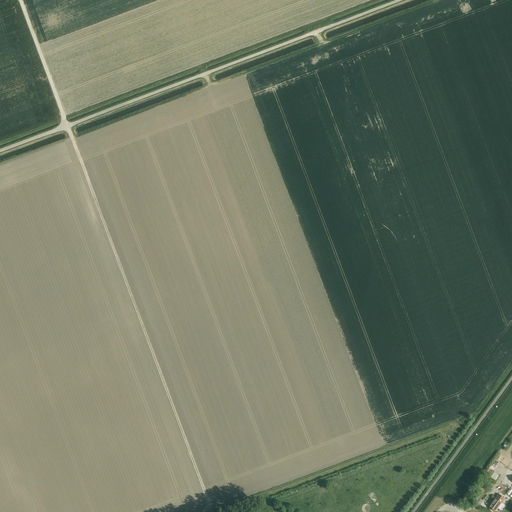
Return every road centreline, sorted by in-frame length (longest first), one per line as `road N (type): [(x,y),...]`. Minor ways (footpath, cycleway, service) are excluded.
road 1 (track): [(204,511),(66,126),(402,0)]
road 2 (unclassified): [(0,151),(66,126),(19,0)]
road 3 (unclassified): [(414,511),(511,378)]
